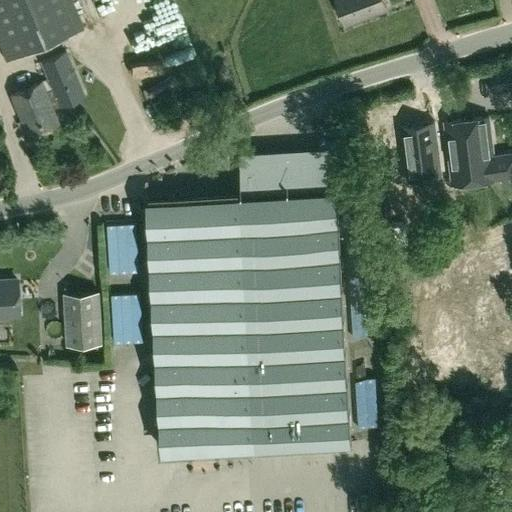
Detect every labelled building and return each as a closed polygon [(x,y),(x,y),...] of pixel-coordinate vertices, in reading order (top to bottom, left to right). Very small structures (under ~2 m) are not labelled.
[(72,0),(0,0),(0,47),(5,60),(84,27),(72,0)] [(384,0),(337,0),(346,24),(388,8),(384,0)] [(41,61),(53,88),(46,91),(42,81),(10,94),(27,135),(59,122),(53,108),(60,105),(75,98),(57,54),(41,61)] [(495,93),(511,89),(511,66),(489,72),(495,93)] [(443,174),(451,173),(452,183),(511,175),(511,152),(494,155),(489,116),(444,121),(448,149),(443,150),(440,120),(403,125),(409,180),(443,176),(443,174)] [(150,200),(151,214),(165,450),(193,448),(197,451),(213,450),(216,447),(302,442),(306,445),(322,444),(325,441),(354,439),(340,189),(150,200)] [(372,273),(369,213),(346,214),(348,274),(372,273)] [(0,279),(0,314),(18,314),(17,279),(0,279)] [(100,290),(68,292),(70,344),(103,342),(100,290)] [(377,317),(376,292),(351,293),(352,318),(377,317)] [(105,317),(105,333),(116,333),(115,317),(105,317)] [(63,391),(87,391),(87,366),(63,366),(63,391)] [(83,421),(82,411),(59,412),(60,422),(83,421)]
